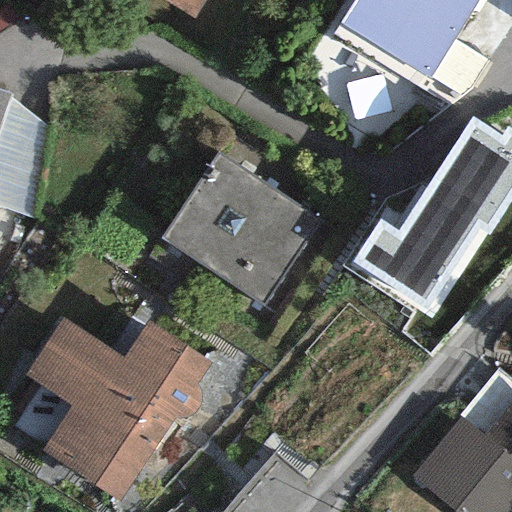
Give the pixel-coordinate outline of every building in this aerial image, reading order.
[(203,0),(166,0),(192,17),(203,0)] [(353,0),(339,24),(428,79),(476,0),(353,0)] [(9,95),(0,91),(0,120),(7,101),(9,95)] [(47,131),(7,101),(0,120),(0,208),(33,219),(47,131)] [(511,197),(511,134),(506,130),(501,138),(471,119),(398,233),(378,221),(350,265),(424,312),(478,227),(482,230),(489,234),(511,197)] [(216,153),(159,239),(262,306),(303,243),(286,232),(301,209),(216,153)] [(121,358),(59,320),(25,376),(70,406),(39,452),(118,503),(171,422),(177,422),(185,421),(192,417),(199,407),(200,399),(194,389),(209,363),(146,320),(121,358)] [(511,511),(511,382),(496,369),(458,416),(460,417),(410,478),(451,511),(511,511)] [(231,511),(283,511),(313,482),(278,447),(222,503),(231,511)] [(24,511),(25,505),(0,503),(0,511),(24,511)]
